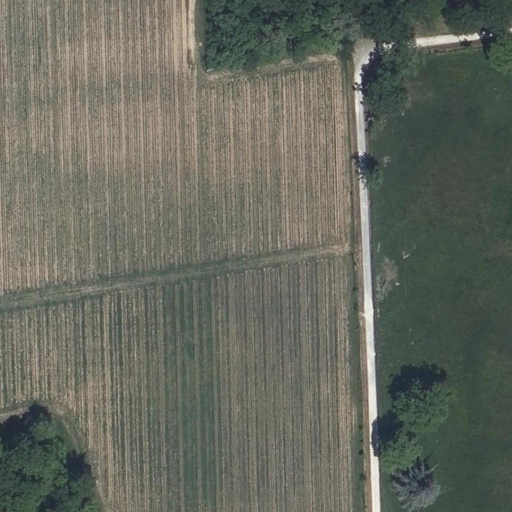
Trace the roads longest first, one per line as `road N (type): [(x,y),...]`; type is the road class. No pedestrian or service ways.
road 1 (track): [(0,304),(351,248),(344,59),(211,81),(193,61),(194,0)]
road 2 (track): [(110,511),(71,417),(37,406),(0,417)]
